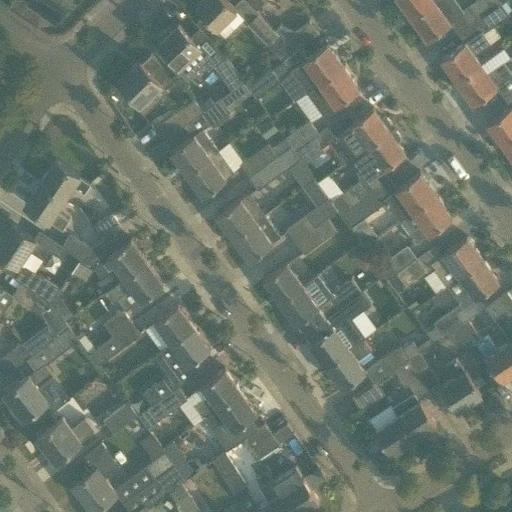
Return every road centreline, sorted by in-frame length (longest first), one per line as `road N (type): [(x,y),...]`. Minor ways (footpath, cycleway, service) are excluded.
road 1 (residential): [(380,511),(58,73)]
road 2 (residential): [(511,221),(350,0)]
road 3 (residential): [(386,511),(511,429)]
